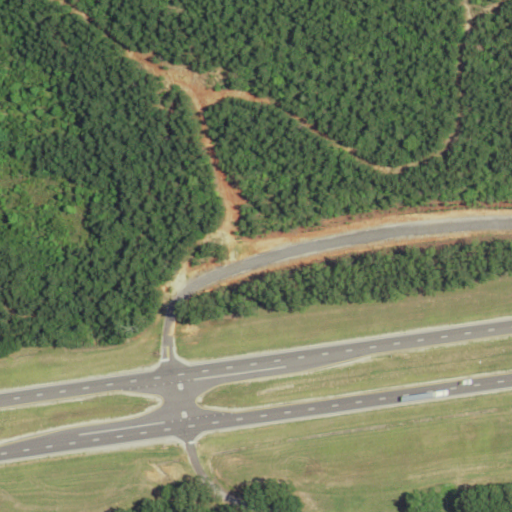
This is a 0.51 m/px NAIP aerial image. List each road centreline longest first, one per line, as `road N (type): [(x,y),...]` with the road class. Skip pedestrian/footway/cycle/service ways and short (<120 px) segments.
road 1 (trunk): [(0,450),(511,377)]
road 2 (trunk): [(511,325),(0,398)]
road 3 (residential): [(170,329),(189,286),(365,224),(458,216),(511,221)]
